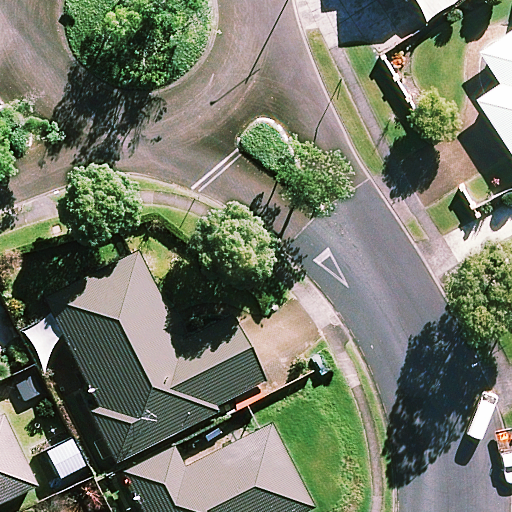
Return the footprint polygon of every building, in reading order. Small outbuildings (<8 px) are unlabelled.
[(452,0),(411,0),(424,19),(452,0)] [(511,31),(484,50),(505,81),(480,97),(511,144),(511,31)] [(179,339),(138,254),(44,299),(95,405),(89,408),(115,462),(264,389),(228,315),(179,339)] [(0,502),(32,487),(0,418),(0,502)] [(302,511),(307,510),(264,422),(180,463),(173,447),(122,472),(141,511),(302,511)] [(69,434),(42,450),(62,483),(89,467),(69,434)]
